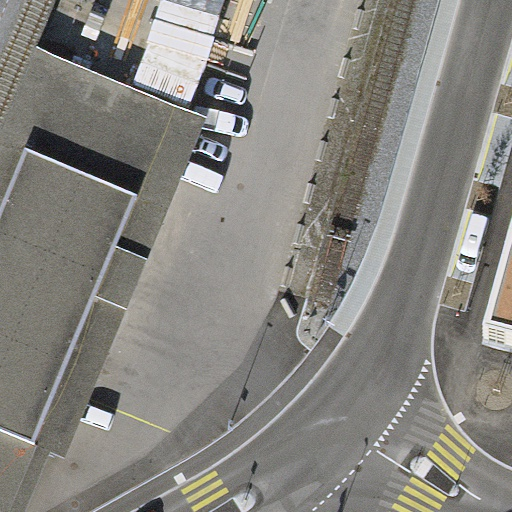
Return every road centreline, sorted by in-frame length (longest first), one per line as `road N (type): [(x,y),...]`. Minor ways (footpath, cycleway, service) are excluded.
road 1 (tertiary): [(346,427),(402,324),(493,0)]
road 2 (tertiary): [(507,511),(406,466),(346,427)]
road 3 (tertiary): [(253,511),(346,427)]
